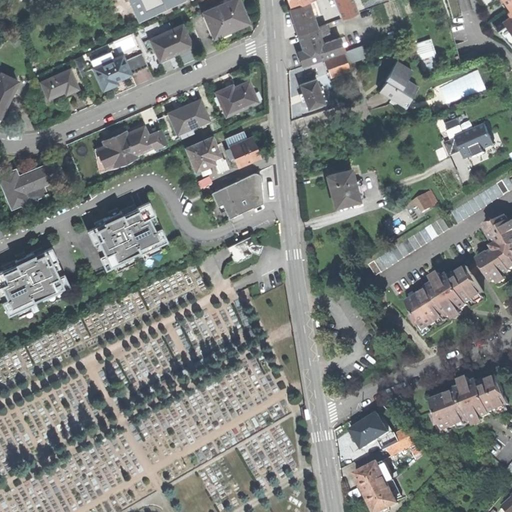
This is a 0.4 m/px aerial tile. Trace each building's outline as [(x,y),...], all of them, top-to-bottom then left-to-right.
[(139,20),(181,0),(141,0),(132,5),(139,20)] [(203,10),(215,36),(233,28),(249,20),(239,0),(233,0),(216,8),(215,5),(203,10)] [(311,0),(308,1),(311,9),(334,0),(311,0)] [(352,0),(336,0),(343,18),(357,13),(352,0)] [(511,0),(503,0),(511,11),(510,12),(511,15),(511,16),(505,22),(506,24),(498,30),(511,44),(511,0)] [(292,18),(295,25),(314,18),(311,9),(308,1),(291,8),(289,8),(292,18)] [(404,15),(407,21),(414,19),(411,12),(404,15)] [(295,25),(298,34),(317,27),(314,18),(295,25)] [(150,38),(160,59),(174,52),(175,53),(182,50),(193,45),(183,23),(150,38)] [(323,25),(317,27),(320,35),(326,33),(323,25)] [(302,65),(345,50),(340,37),(323,43),(320,35),(317,27),(298,34),(301,44),(304,50),(297,52),(302,65)] [(416,41),(420,59),(436,55),(432,38),(416,41)] [(362,45),(343,52),(346,61),(365,54),(362,45)] [(122,78),(132,73),(126,62),(125,62),(124,60),(122,54),(112,59),(109,51),(90,60),(103,89),(118,82),(117,80),(122,78)] [(126,62),(132,73),(149,65),(143,52),(124,60),(125,62),(126,62)] [(343,52),(316,62),(321,77),(322,79),(349,70),(346,61),(343,52)] [(305,66),(310,80),(316,79),(321,77),(316,62),(305,66)] [(381,92),(388,95),(390,95),(392,98),(390,102),(396,105),(398,102),(400,104),(405,95),(411,99),(419,86),(408,80),(413,71),(398,62),(390,76),(392,78),(391,79),(389,82),(387,81),(381,92)] [(40,81),(48,98),(59,93),(65,90),(67,93),(79,87),(69,68),(40,81)] [(0,116),(1,117),(18,80),(1,73),(0,74),(0,116)] [(304,97),(308,108),(324,102),(320,90),(317,81),(316,79),(310,80),(300,84),(304,97)] [(217,91),(227,114),(259,100),(250,80),(235,87),(229,89),(228,86),(217,91)] [(406,107),(411,99),(405,95),(400,104),(406,107)] [(169,111),(177,130),(209,116),(200,96),(188,101),(182,104),(182,105),(169,111)] [(464,155),(466,159),(475,155),(476,156),(487,151),(486,149),(497,144),(487,122),(456,136),(457,138),(462,151),(464,155)] [(98,149),(106,167),(114,163),(115,166),(138,156),(137,153),(154,146),(145,125),(121,136),(120,133),(111,137),(104,140),(106,145),(98,149)] [(227,138),(230,146),(247,139),(244,131),(227,138)] [(191,156),(197,169),(208,164),(222,158),(212,136),(187,147),(191,156)] [(235,156),(238,165),(261,156),(257,146),(253,137),(247,139),(230,146),(231,147),(226,149),(230,158),(235,156)] [(462,151),(457,138),(447,142),(452,155),(462,151)] [(0,174),(0,182),(11,209),(49,194),(48,192),(46,193),(42,183),(64,173),(58,158),(36,167),(37,168),(29,172),(19,176),(16,168),(0,174)] [(215,164),(218,171),(228,167),(225,160),(215,164)] [(352,167),(327,173),(331,189),(335,205),(360,198),(360,196),(355,178),(352,167)] [(255,173),(226,187),(231,199),(237,196),(244,212),(253,208),(263,203),(261,181),(259,175),(255,173)] [(508,176),(502,180),(509,191),(511,189),(511,182),(510,180),(508,176)] [(362,177),(355,178),(360,196),(366,195),(362,177)] [(502,180),(497,184),(504,195),(509,191),(502,180)] [(497,184),(491,187),(498,198),(504,195),(497,184)] [(224,203),(231,218),(244,212),(237,196),(231,199),(226,187),(214,193),(219,205),(224,203)] [(491,187),(485,191),(492,202),(498,198),(491,187)] [(426,199),(432,209),(440,204),(432,191),(417,200),(419,203),(426,199)] [(485,191),(479,194),(486,205),(492,202),(485,191)] [(479,194),(474,198),(481,209),(486,205),(479,194)] [(474,198),(468,202),(475,213),(481,209),(474,198)] [(424,213),(432,209),(426,199),(419,203),(417,200),(414,202),(417,208),(416,209),(416,210),(421,207),(424,213)] [(87,230),(106,271),(115,266),(117,270),(135,262),(132,255),(139,251),(140,254),(146,252),(148,256),(162,249),(160,245),(168,241),(149,202),(136,208),(134,204),(119,211),(117,207),(107,211),(109,215),(107,216),(93,223),(95,226),(87,230)] [(468,202),(462,205),(469,216),(475,213),(468,202)] [(462,205),(457,209),(464,220),(469,216),(462,205)] [(451,212),(458,223),(464,220),(457,209),(451,212)] [(479,260),(479,262),(484,268),(492,283),(511,271),(510,270),(511,268),(511,220),(511,219),(509,221),(506,216),(490,225),(492,228),(488,231),(496,244),(492,247),(494,251),(479,260)] [(442,218),(437,221),(444,232),(449,229),(442,218)] [(437,221),(431,225),(438,236),(444,232),(437,221)] [(431,225),(426,229),(432,240),(438,236),(431,225)] [(426,229),(420,232),(427,243),(432,240),(426,229)] [(420,232),(414,236),(421,247),(427,243),(420,232)] [(235,259),(239,261),(252,255),(253,251),(261,253),(264,244),(256,241),(252,235),(229,246),(235,259)] [(414,236),(408,239),(415,250),(421,247),(414,236)] [(408,239),(403,243),(410,254),(415,250),(408,239)] [(403,243),(397,247),(404,258),(410,254),(403,243)] [(397,247),(391,250),(398,261),(404,258),(397,247)] [(0,270),(0,298),(8,316),(16,313),(18,317),(32,311),(30,305),(36,303),(34,299),(43,295),(47,302),(62,295),(59,290),(68,286),(51,248),(43,252),(41,248),(29,254),(26,255),(24,250),(15,255),(16,258),(1,266),(2,269),(0,270)] [(391,250),(386,254),(393,265),(398,261),(391,250)] [(386,254),(380,257),(387,268),(393,265),(386,254)] [(380,257),(375,261),(381,272),(387,268),(380,257)] [(375,261),(369,265),(375,275),(381,272),(375,261)] [(479,262),(469,268),(473,275),(484,268),(479,262)] [(430,288),(407,302),(424,330),(447,316),(449,318),(458,312),(468,306),(466,304),(484,292),(473,275),(469,268),(468,267),(451,278),(449,276),(430,288)] [(429,286),(430,288),(449,276),(448,274),(429,286)] [(432,400),(444,431),(469,421),(470,423),(492,414),(491,412),(510,405),(499,377),(485,382),(480,384),(479,381),(457,390),(447,394),(432,400)] [(457,388),(457,390),(479,381),(478,380),(457,388)] [(352,429),(364,450),(393,432),(380,412),(352,429)] [(404,430),(380,442),(384,451),(389,449),(393,457),(405,451),(401,443),(408,439),(404,430)] [(379,463),(356,474),(359,480),(360,483),(371,506),(373,509),(374,511),(382,511),(399,504),(398,502),(397,500),(381,467),(380,465),(379,463)] [(387,464),(381,467),(397,500),(403,497),(387,464)] [(370,507),(371,506),(360,483),(359,484),(370,507)] [(511,511),(511,494),(500,505),(506,511),(511,511)]
